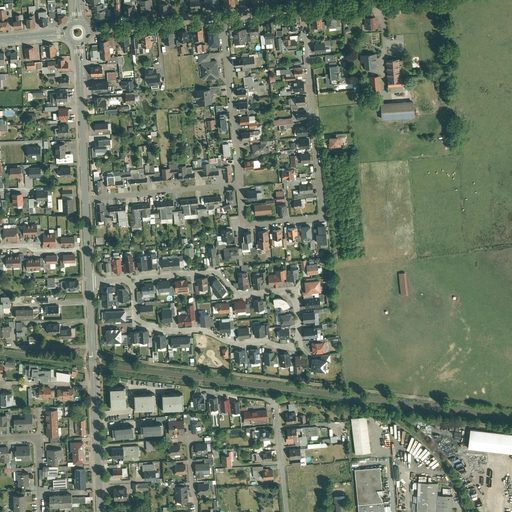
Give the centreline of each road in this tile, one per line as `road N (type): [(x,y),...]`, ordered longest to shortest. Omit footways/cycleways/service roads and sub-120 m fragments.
road 1 (residential): [(133,279),(212,271),(239,294),(295,292),(300,346),(238,344),(206,331),(136,324)]
road 2 (residential): [(240,184),(244,225),(323,217),(303,7)]
road 3 (track): [(92,353),(409,399)]
road 4 (tertiary): [(88,282),(100,511)]
road 5 (residential): [(223,15),(240,184)]
road 6 (residential): [(286,511),(276,403),(216,392)]
road 7 (residential): [(85,199),(240,184)]
road 8 (unclassified): [(223,15),(88,30)]
road 9 (tertiary): [(79,74),(85,199)]
